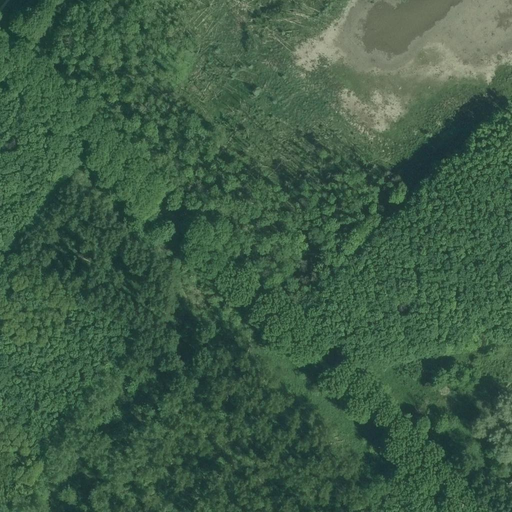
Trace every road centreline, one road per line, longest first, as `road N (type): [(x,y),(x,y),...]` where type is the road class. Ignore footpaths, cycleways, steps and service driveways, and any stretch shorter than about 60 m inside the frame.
road 1 (track): [(469,511),(217,258),(1,59)]
road 2 (unknown): [(0,94),(102,179),(420,511)]
